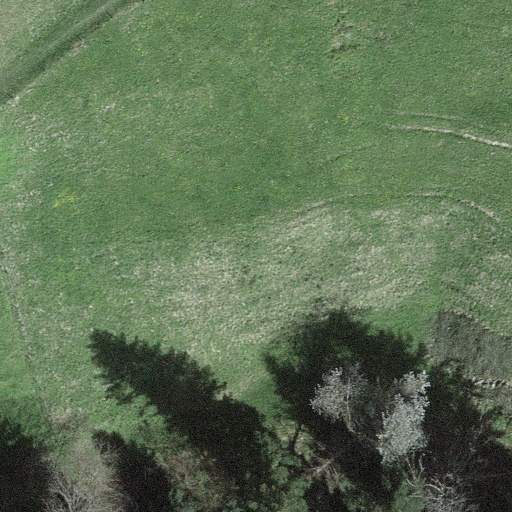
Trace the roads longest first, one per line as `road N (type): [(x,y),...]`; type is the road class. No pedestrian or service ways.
road 1 (track): [(15,511),(29,492),(131,435),(295,400),(450,404),(511,424)]
road 2 (track): [(105,0),(0,86)]
